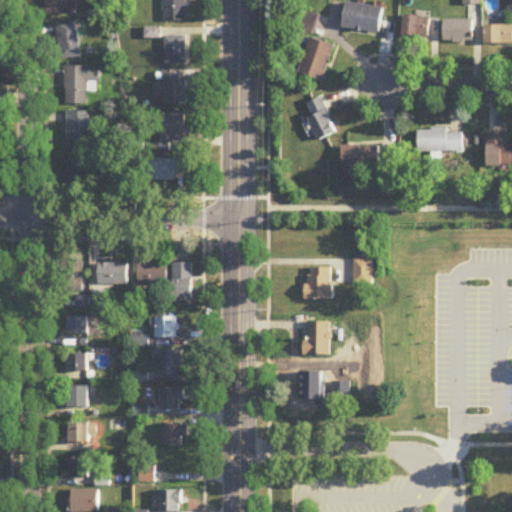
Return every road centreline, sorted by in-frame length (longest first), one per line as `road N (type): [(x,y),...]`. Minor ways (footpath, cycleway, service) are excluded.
road 1 (residential): [(28,511),(30,112),(23,55),(0,0)]
road 2 (secondary): [(238,511),(237,0)]
road 3 (tertiary): [(0,218),(237,219)]
road 4 (residential): [(383,81),(511,83)]
